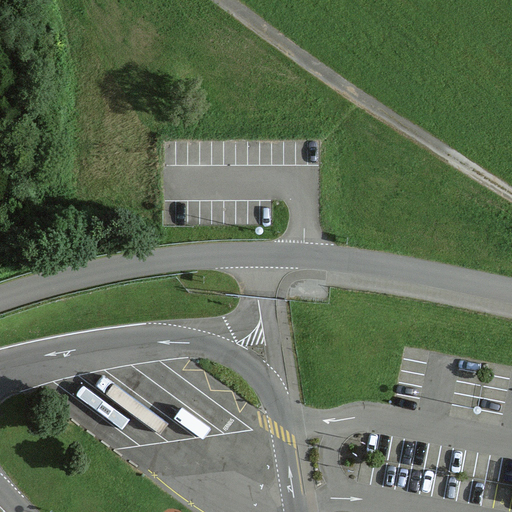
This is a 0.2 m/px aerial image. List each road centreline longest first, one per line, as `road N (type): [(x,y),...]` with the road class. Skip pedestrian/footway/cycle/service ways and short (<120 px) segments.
road 1 (tertiary): [(511,292),(351,260),(253,254),(108,268),(0,298)]
road 2 (track): [(511,192),(232,0)]
